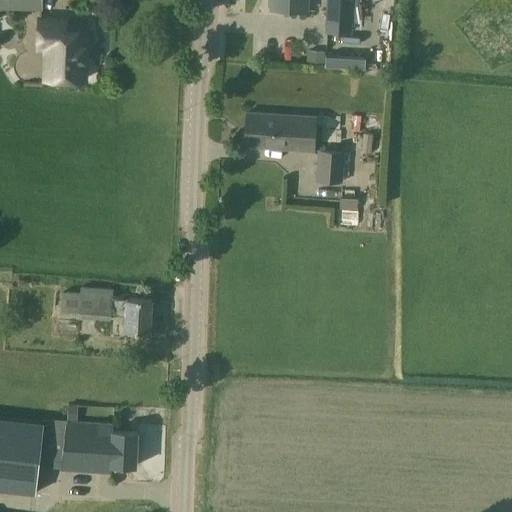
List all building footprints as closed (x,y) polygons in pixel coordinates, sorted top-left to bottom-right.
[(0,0),(0,8),(42,10),(42,0),(0,0)] [(307,0),(271,0),(271,9),(306,11),(307,0)] [(326,0),(324,33),(352,34),(353,0),(326,0)] [(65,20),(40,19),(39,49),(46,49),(45,78),(85,80),(86,48),(89,48),(90,32),(78,32),(78,31),(64,31),(65,20)] [(322,65),(324,53),(308,51),(307,64),(322,65)] [(316,117),(246,113),(244,147),(314,151),(316,117)] [(362,152),(370,153),(372,134),(363,134),(362,152)] [(344,151),(318,149),(316,181),(342,182),(344,151)] [(342,196),(340,209),(358,212),(360,199),(342,196)] [(94,288),(91,320),(111,321),(111,316),(126,317),(125,332),(150,334),(152,300),(127,298),(127,300),(112,299),(113,289),(94,288)] [(79,293),(62,291),(60,311),(70,312),(70,311),(79,312),(80,291),(79,291),(79,293)] [(44,419),(44,421),(0,416),(0,486),(36,491),(40,457),(62,458),(61,469),(111,473),(112,465),(136,466),(138,432),(114,431),(115,423),(44,419)]
